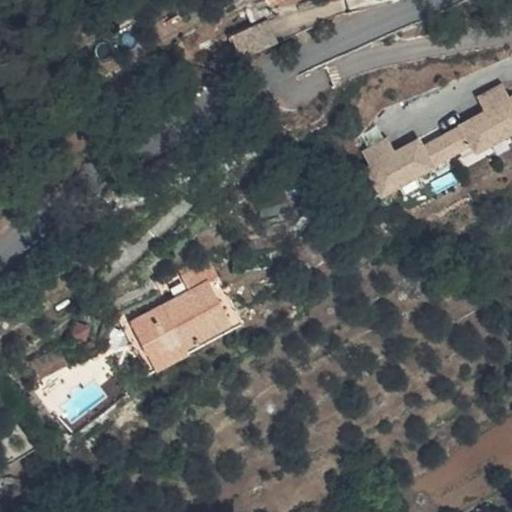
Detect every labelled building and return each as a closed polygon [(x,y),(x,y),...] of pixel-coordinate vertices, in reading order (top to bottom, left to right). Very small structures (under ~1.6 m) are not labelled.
[(242,55),(279,42),(271,20),(234,33),(242,55)] [(504,89),(480,101),(486,113),(457,127),(460,131),(468,148),(472,156),(511,136),(511,100),(510,101),(504,89)] [(430,166),(468,148),(460,131),(422,149),(430,166)] [(250,139),(221,149),(231,173),(260,163),(250,139)] [(422,149),(419,143),(393,155),(387,144),(364,155),(371,168),(365,171),(378,197),(433,170),(430,166),(422,149)] [(119,311),(132,345),(170,329),(173,338),(221,319),(206,278),(217,274),(211,259),(180,270),(185,285),(119,311)] [(44,329),(16,339),(22,356),(50,346),(44,329)]
